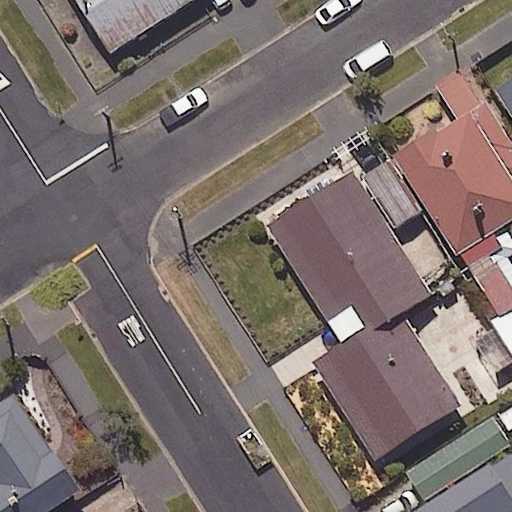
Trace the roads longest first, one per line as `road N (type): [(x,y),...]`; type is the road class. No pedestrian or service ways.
road 1 (residential): [(408,0),(72,215)]
road 2 (residential): [(262,511),(72,215)]
road 3 (residential): [(72,215),(0,108)]
